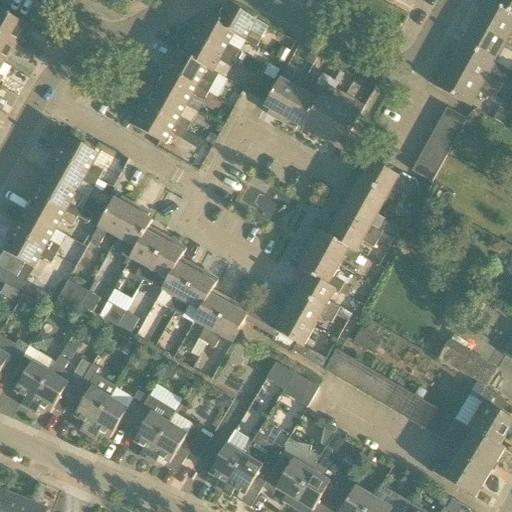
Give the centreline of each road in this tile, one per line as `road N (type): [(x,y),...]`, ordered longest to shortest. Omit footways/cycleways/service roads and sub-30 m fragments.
road 1 (residential): [(205,191),(184,229),(277,280),(331,181),(238,130)]
road 2 (residential): [(261,0),(396,75),(416,63),(450,0)]
road 3 (tertiary): [(183,511),(0,439)]
road 4 (residential): [(205,191),(40,96)]
